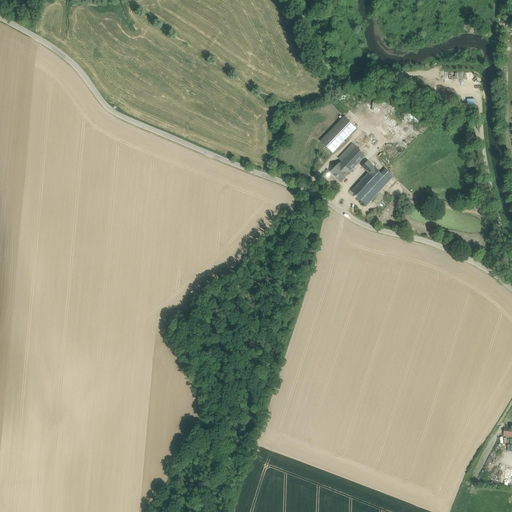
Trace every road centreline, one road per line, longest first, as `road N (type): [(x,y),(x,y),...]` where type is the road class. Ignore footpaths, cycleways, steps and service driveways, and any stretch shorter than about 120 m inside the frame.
road 1 (unclassified): [(511,281),(472,256),(371,225),(307,190),(110,111),(75,65),(0,16)]
road 2 (track): [(307,190),(164,327)]
